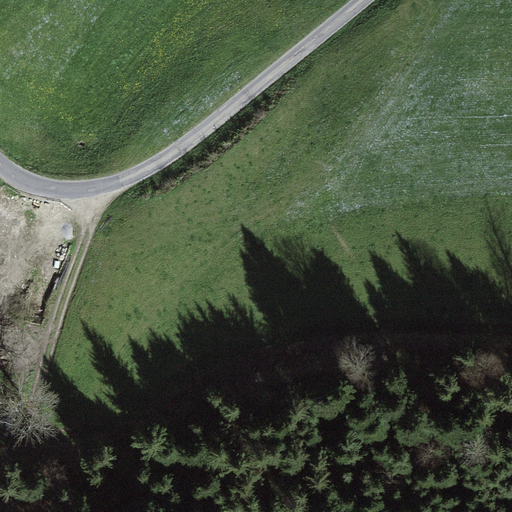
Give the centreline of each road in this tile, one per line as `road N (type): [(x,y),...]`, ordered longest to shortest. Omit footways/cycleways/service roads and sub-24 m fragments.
road 1 (unclassified): [(0,164),(31,184),(74,190),(147,168),(361,0)]
road 2 (track): [(0,511),(25,466),(98,186)]
